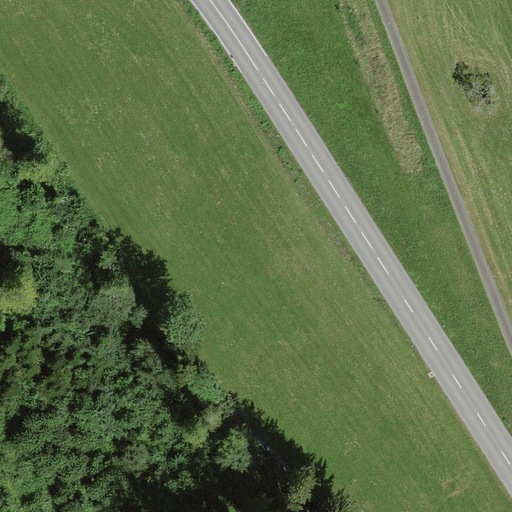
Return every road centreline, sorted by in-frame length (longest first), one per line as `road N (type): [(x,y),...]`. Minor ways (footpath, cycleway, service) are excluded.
road 1 (tertiary): [(511,467),(206,0)]
road 2 (track): [(379,0),(511,340)]
